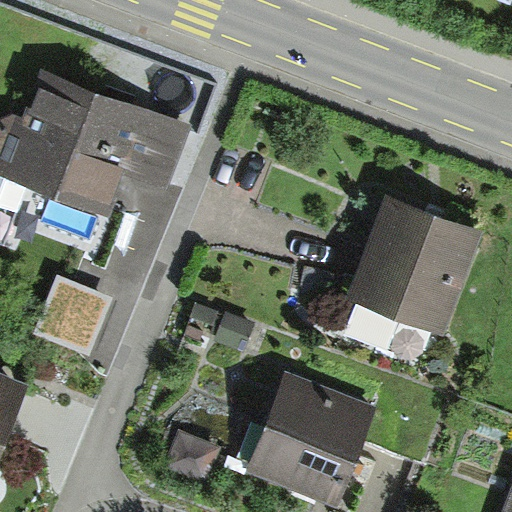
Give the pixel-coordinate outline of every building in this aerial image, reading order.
[(0,117),(0,165),(98,203),(114,162),(155,177),(175,123),(50,76),(29,129),(0,117)] [(392,202),(356,288),(432,320),(468,234),(392,202)] [(54,312),(97,326),(114,275),(70,262),(54,312)] [(247,459),(328,492),(362,410),(281,377),(247,459)] [(0,424),(16,385),(0,378),(0,424)] [(511,511),(511,486),(503,511),(511,511)]
